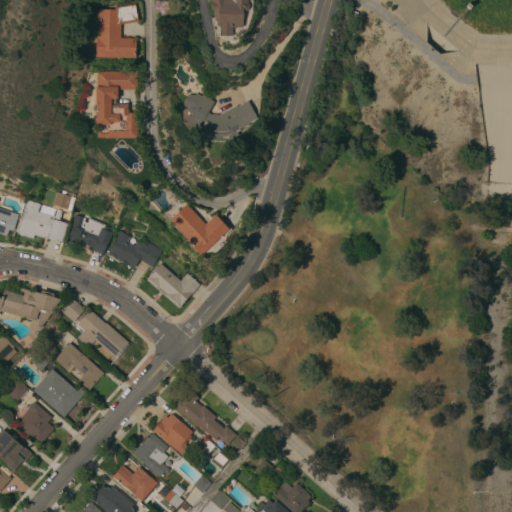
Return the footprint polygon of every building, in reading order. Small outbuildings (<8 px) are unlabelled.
[(243,25),(242,25),(242,27),(232,27),(232,36),(219,35),(219,26),(217,26),(217,24),(216,24),(216,21),(213,11),(212,10),(210,2),(210,1),(211,0),(247,0),(247,2),(248,2),(249,4),(249,6),(248,8),(247,10),(246,11),(243,11),(243,25)] [(97,9),(115,9),(115,6),(136,2),(139,21),(120,24),(120,37),(135,38),(135,57),(95,56),(97,9)] [(105,138),(105,137),(97,137),(97,124),(95,124),(95,86),(96,86),(96,71),(137,71),(137,89),(117,89),(117,98),(115,98),(115,103),(127,103),(127,113),(137,113),(137,138),(105,138)] [(191,113),(185,109),(196,93),(201,96),(202,94),(214,101),(207,112),(210,114),(217,114),(218,115),(236,105),(237,106),(248,100),(257,118),(247,123),(247,124),(239,129),(240,130),(236,132),(238,134),(229,139),(226,135),(225,136),(202,135),(185,123),(191,113)] [(40,203),(37,212),(54,217),(57,208),(61,194),(74,198),(62,242),(47,238),(34,235),(32,238),(18,234),(25,210),(24,210),(27,199),(40,203)] [(205,224),(215,214),(229,229),(200,255),(187,241),(187,240),(169,220),(186,203),(205,224)] [(0,233),(0,207),(18,214),(12,231),(8,229),(6,236),(0,233)] [(108,243),(107,242),(101,257),(99,256),(99,255),(93,252),(93,253),(90,252),(93,246),(83,243),(82,245),(76,243),(76,244),(69,241),(70,239),(68,238),(72,226),(71,225),(75,214),(85,218),(84,221),(87,223),(89,218),(103,223),(101,228),(112,232),(108,243)] [(162,250),(152,267),(139,259),(134,268),(117,257),(116,259),(114,257),(109,254),(107,253),(116,238),(115,238),(119,230),(130,237),(127,241),(135,246),(138,240),(146,245),(148,242),(162,250)] [(180,281),(187,273),(199,284),(181,305),(182,305),(179,308),(146,279),(149,276),(160,263),(180,281)] [(0,298),(1,300),(4,290),(23,295),(24,291),(19,290),(20,287),(40,293),(41,290),(54,294),(53,297),(61,299),(56,305),(57,306),(39,329),(32,324),(33,319),(0,310),(0,298)] [(84,309),(75,319),(78,322),(89,310),(105,323),(106,323),(128,342),(115,357),(95,340),(89,347),(77,337),(83,330),(62,311),(72,298),(84,309)] [(53,340),(43,331),(53,319),(63,328),(53,340)] [(0,368),(0,339),(3,336),(14,347),(13,348),(16,352),(0,368)] [(69,342),(103,373),(88,390),(78,380),(83,375),(73,367),(69,372),(54,359),(69,342)] [(29,359),(39,348),(51,359),(41,370),(29,359)] [(33,390),(52,369),(76,390),(81,385),(87,390),(63,417),(33,390)] [(17,401),(6,392),(17,379),(28,388),(17,401)] [(189,389),(198,397),(195,401),(202,407),(203,405),(216,416),(213,419),(223,428),(226,425),(236,434),(227,444),(218,436),(215,439),(204,429),(203,431),(174,406),(189,389)] [(51,417),(47,421),(54,427),(39,444),(17,425),(22,418),(21,417),(28,409),(27,408),(33,401),(51,417)] [(152,429),(165,415),(167,418),(171,413),(182,423),(183,421),(186,424),(185,425),(192,431),(190,434),(191,436),(187,441),(186,439),(184,440),(190,445),(182,454),(177,449),(176,450),(152,429)] [(24,461),(21,459),(12,470),(6,465),(6,464),(0,458),(0,435),(4,431),(22,446),(22,445),(31,453),(24,461)] [(143,463),(144,462),(133,453),(144,440),(144,441),(152,432),(167,446),(162,452),(167,456),(162,463),(169,469),(165,473),(163,472),(159,477),(143,463)] [(207,454),(198,446),(206,437),(215,445),(207,454)] [(228,459),(221,466),(212,458),(218,451),(228,459)] [(273,467),(264,478),(254,469),(263,458),(273,467)] [(112,475),(122,464),(132,473),(138,466),(157,483),(141,501),(112,475)] [(0,467),(11,477),(0,489),(0,467)] [(201,474),(211,483),(202,493),(192,485),(201,474)] [(279,485),(279,486),(284,481),(291,487),(296,482),(309,493),(308,494),(310,496),(307,499),(309,501),(307,503),(305,507),(304,506),(298,511),(292,511),(272,494),(279,485)] [(163,498),(170,489),(171,490),(176,484),(184,490),(178,496),(182,500),(175,509),(163,498)] [(106,511),(103,509),(103,508),(91,498),(101,485),(104,487),(104,486),(107,487),(109,488),(111,486),(133,504),(130,507),(132,508),(132,511),(106,511)] [(229,499),(220,509),(210,500),(219,490),(229,499)] [(288,511),(259,511),(260,511),(257,509),(262,504),(263,505),(268,500),(272,503),(274,500),(288,511)] [(81,511),(84,509),(83,508),(90,501),(101,511),(81,511)] [(240,511),(239,511),(226,511),(222,508),(229,501),(240,511)]
